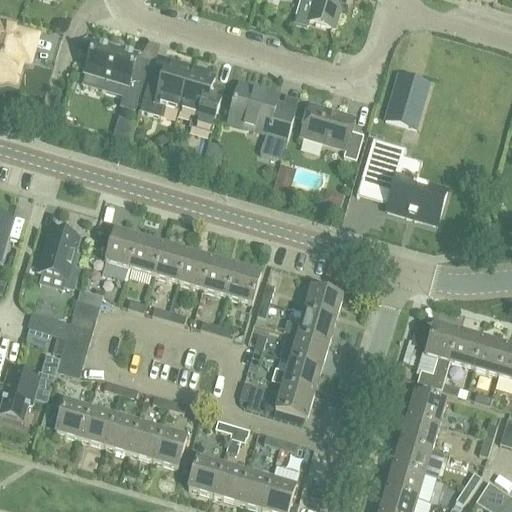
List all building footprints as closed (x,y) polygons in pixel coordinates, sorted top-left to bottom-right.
[(334,32),(343,0),(344,1),(345,1),(346,1),(347,0),(346,0),(302,0),(303,1),(313,4),(308,24),(334,32)] [(0,83),(1,84),(2,83),(4,83),(6,82),(16,85),(22,63),(30,65),(37,38),(0,27),(0,83)] [(121,110),(135,114),(149,66),(136,62),(137,58),(95,46),(90,60),(86,59),(82,72),(86,74),(82,88),(123,100),(121,110)] [(179,114),(191,74),(167,67),(160,90),(148,86),(140,115),(162,122),(165,110),(179,114)] [(191,74),(179,114),(193,118),(190,130),(212,136),(220,107),(208,104),(215,81),(191,74)] [(385,124),(416,133),(429,87),(399,78),(385,124)] [(286,150),(295,119),(275,113),(279,100),(239,88),(228,126),(249,133),(256,129),(268,132),(265,144),(286,150)] [(356,165),(364,139),(352,135),(355,122),(310,109),(301,140),(346,153),(343,161),(356,165)] [(416,224),(437,230),(447,196),(397,181),(406,154),(373,144),(361,182),(393,192),(386,215),(406,220),(406,221),(416,224)] [(0,264),(1,265),(2,262),(6,263),(9,251),(5,250),(13,223),(7,221),(8,217),(0,214),(0,264)] [(76,271),(80,258),(76,257),(80,242),(70,240),(71,236),(56,231),(55,235),(52,234),(40,276),(66,283),(63,291),(75,294),(81,273),(76,271)] [(131,274),(141,241),(116,234),(106,266),(131,274)] [(165,248),(141,241),(131,274),(155,281),(165,248)] [(189,255),(165,248),(155,281),(179,288),(189,255)] [(189,255),(179,288),(203,295),(213,263),(189,255)] [(213,263),(203,295),(227,302),(237,270),(213,263)] [(262,277),(237,270),(227,302),(252,310),(262,277)] [(266,288),(261,305),(269,307),(274,291),(266,288)] [(312,292),(305,317),(336,326),(343,301),(312,292)] [(77,306),(101,313),(105,300),(81,293),(77,306)] [(143,317),(145,308),(130,304),(127,312),(143,317)] [(269,307),(261,305),(257,320),(265,322),(269,307)] [(77,306),(74,317),(98,324),(101,313),(77,306)] [(168,324),(171,316),(154,311),(152,319),(168,324)] [(171,316),(168,324),(183,329),(186,321),(171,316)] [(98,324),(74,317),(71,329),(94,336),(98,324)] [(305,317),(298,342),(329,351),(336,326),(305,317)] [(216,339),(219,330),(202,326),(200,334),(216,339)] [(450,368),(459,335),(434,328),(424,361),(450,368)] [(94,336),(71,329),(67,340),(90,347),(94,336)] [(234,335),(219,330),(216,339),(232,343),(234,335)] [(483,342),(459,335),(450,368),(474,375),(483,342)] [(258,339),(253,355),(262,357),(266,341),(258,339)] [(67,340),(64,351),(87,358),(90,347),(67,340)] [(329,351),(298,342),(291,366),(322,375),(329,351)] [(508,349),(483,342),(474,375),(498,382),(508,349)] [(511,350),(508,349),(498,382),(511,386),(511,350)] [(87,358),(64,351),(61,363),(84,369),(87,358)] [(262,357),(253,355),(249,370),(257,372),(262,357)] [(84,369),(61,363),(57,375),(80,382),(84,369)] [(291,366),(284,390),(315,399),(322,375),(291,366)] [(0,388),(0,399),(1,400),(5,401),(0,417),(0,419),(23,427),(29,408),(32,409),(34,403),(48,407),(55,381),(39,376),(38,381),(9,373),(5,389),(0,388)] [(120,399),(123,391),(106,386),(104,394),(120,399)] [(247,406),(252,390),(244,387),(239,403),(247,406)] [(444,387),(442,395),(457,400),(459,392),(444,387)] [(315,399),(284,390),(277,415),(308,424),(315,399)] [(137,395),(123,391),(120,399),(135,403),(137,395)] [(415,396),(407,421),(439,431),(446,406),(415,396)] [(492,401),(477,397),(475,405),(489,409),(492,401)] [(168,413),(171,405),(155,400),(152,408),(168,413)] [(171,405),(168,413),(184,417),(186,409),(171,405)] [(80,445),(90,413),(65,406),(56,438),(80,445)] [(90,413),(80,445),(104,452),(114,421),(90,413)] [(203,415),(194,413),(191,422),(200,425),(203,415)] [(57,434),(61,421),(53,419),(49,432),(57,434)] [(138,428),(114,421),(104,452),(128,459),(138,428)] [(439,431),(407,421),(400,445),(431,455),(439,431)] [(511,453),(511,450),(511,425),(507,424),(500,449),(511,453)] [(231,438),(234,430),(218,425),(215,433),(231,438)] [(488,427),(483,444),(491,446),(496,430),(488,427)] [(162,435),(138,428),(128,459),(152,466),(162,435)] [(231,438),(230,442),(244,446),(245,442),(247,443),(249,434),(234,430),(231,438)] [(162,435),(152,466),(177,474),(186,442),(162,435)] [(280,453),(282,444),(266,440),(263,448),(280,453)] [(297,448),(282,444),(280,453),(295,457),(297,448)] [(491,446),(483,444),(479,459),(487,462),(491,446)] [(431,455),(400,445),(393,469),(424,479),(431,455)] [(213,502),(222,470),(197,463),(188,495),(213,502)] [(393,469),(385,494),(417,503),(424,479),(393,469)] [(246,477),(222,470),(213,502),(237,509),(246,477)] [(246,477),(237,509),(247,511),(262,511),(271,484),(246,477)] [(465,491),(472,496),(481,482),(474,477),(465,491)] [(427,502),(437,504),(441,481),(431,479),(427,502)] [(271,484),(262,511),(289,511),(296,492),(271,484)] [(481,511),(488,511),(500,493),(489,486),(475,508),(481,511)] [(472,496),(465,491),(456,505),(463,509),(472,496)] [(502,511),(510,500),(500,493),(488,511),(502,511)] [(385,494),(379,511),(414,511),(417,503),(385,494)] [(511,511),(511,500),(510,500),(502,511),(511,511)]
